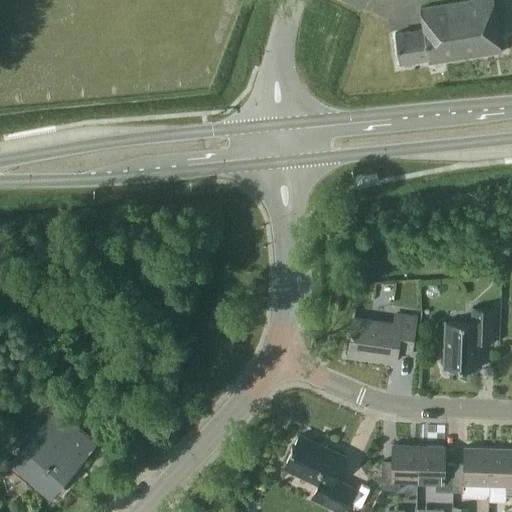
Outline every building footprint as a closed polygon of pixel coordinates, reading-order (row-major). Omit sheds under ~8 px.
[(429,66),(501,55),(493,0),(474,0),(419,8),(422,28),(395,32),(399,64),(428,59),(429,66)] [(356,182),(378,177),(376,172),(355,176),(356,182)] [(492,342),(493,308),(472,307),(471,322),(444,321),(443,348),(440,351),(439,359),(443,364),(443,367),(477,368),(478,342),(492,342)] [(410,353),(415,317),(394,314),(393,324),(351,318),(347,354),(394,360),(396,351),(410,353)] [(49,495),(96,441),(58,408),(11,462),(49,495)] [(341,511),(353,486),(335,477),(345,455),(299,433),(283,467),(318,484),(312,497),(341,511)] [(399,479),(417,480),(418,443),(392,442),(392,459),(381,459),(380,488),(399,488),(399,479)] [(444,444),(418,443),(417,480),(435,480),(434,490),(453,490),(454,461),(444,461),(444,444)] [(463,481),(489,482),(490,445),(464,444),(463,461),(454,461),(453,490),(462,490),(463,481)] [(511,445),(490,445),(489,482),(505,483),(505,492),(511,491),(511,445)]
